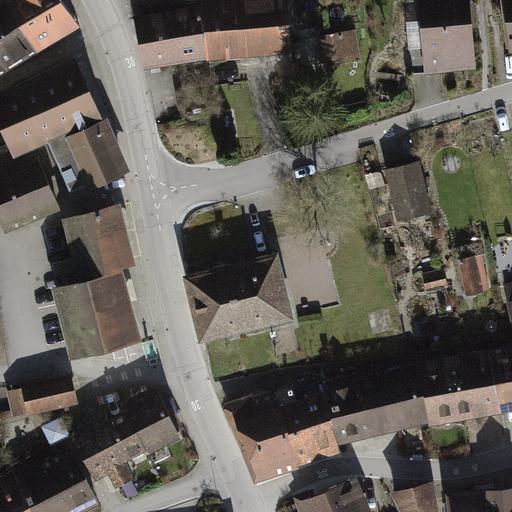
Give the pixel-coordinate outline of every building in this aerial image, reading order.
[(0,0),(0,23),(17,13),(9,0),(0,0)] [(59,29),(41,0),(9,0),(17,13),(37,42),(59,29)] [(77,19),(65,0),(41,0),(59,29),(77,19)] [(202,0),(203,5),(137,17),(146,63),(205,52),(287,46),(285,8),(282,0),(202,0)] [(468,0),(423,0),(429,67),(474,63),(468,0)] [(0,69),(38,45),(17,13),(0,23),(0,69)] [(355,21),(322,24),(326,64),(359,61),(355,21)] [(75,58),(0,92),(0,119),(14,151),(48,135),(73,190),(124,167),(75,58)] [(31,156),(0,169),(0,207),(8,225),(54,204),(31,156)] [(417,162),(388,168),(398,214),(427,208),(417,162)] [(83,273),(58,279),(76,351),(135,336),(122,284),(117,263),(115,256),(130,252),(118,206),(69,219),(70,222),(83,273)] [(270,252),(185,271),(198,329),(283,310),(270,252)] [(474,254),(459,257),(467,291),(481,287),(474,254)] [(441,269),(424,273),(427,285),(444,281),(441,269)] [(511,342),(485,347),(495,403),(511,399),(511,342)] [(485,347),(418,359),(428,415),(495,403),(485,347)] [(415,360),(369,369),(381,427),(427,418),(415,360)] [(369,369),(323,378),(336,437),(381,427),(369,369)] [(70,373),(10,387),(16,411),(75,397),(70,373)] [(154,381),(122,397),(126,405),(146,444),(148,448),(179,432),(154,381)] [(264,387),(229,400),(245,444),(280,432),(264,387)] [(274,388),(266,391),(280,432),(291,462),(292,469),(341,452),(319,389),(279,402),(274,388)] [(103,404),(69,421),(96,472),(110,465),(117,479),(131,471),(123,456),(146,444),(126,405),(108,414),(103,404)] [(46,426),(56,446),(73,437),(64,418),(46,426)] [(291,462),(280,432),(245,444),(256,474),(291,462)] [(29,449),(10,458),(11,467),(34,511),(73,511),(100,499),(74,446),(37,464),(29,449)] [(0,511),(34,511),(11,467),(0,473),(0,511)] [(363,511),(350,476),(295,496),(300,511),(363,511)] [(436,511),(431,480),(394,489),(405,511),(436,511)] [(511,511),(511,482),(447,491),(449,511),(511,511)]
